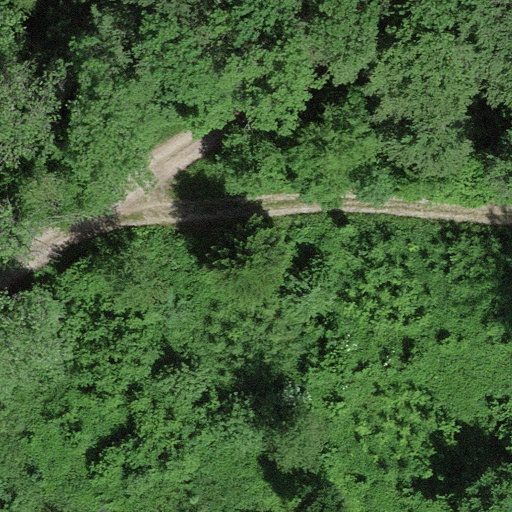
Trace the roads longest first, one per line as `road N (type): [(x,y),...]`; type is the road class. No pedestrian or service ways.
road 1 (track): [(426,0),(0,264)]
road 2 (track): [(511,196),(389,187),(104,194)]
